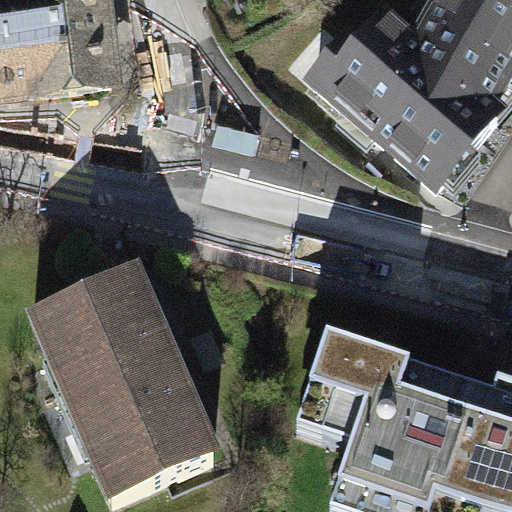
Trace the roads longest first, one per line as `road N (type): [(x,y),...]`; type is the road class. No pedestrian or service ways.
road 1 (secondary): [(169,195),(511,284)]
road 2 (residential): [(169,195),(160,49),(146,0)]
road 3 (secondary): [(0,160),(169,195)]
